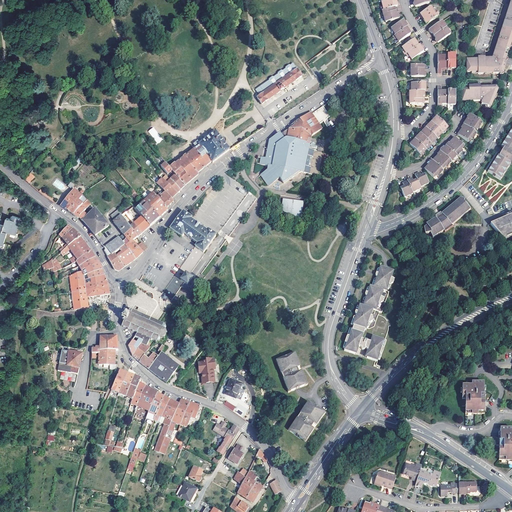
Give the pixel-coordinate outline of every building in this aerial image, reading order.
[(382,11),(394,8),(395,8),(397,7),(396,3),(394,3),(393,2),(393,0),(381,3),(382,7),(381,8),(381,11),(382,11)] [(511,0),(510,0),(491,59),(485,59),(485,52),(477,51),(477,59),(466,59),(466,72),(477,72),(477,74),(500,74),(503,72),(503,70),(506,63),(504,62),(506,56),(504,55),(506,49),(508,49),(510,43),(511,37),(511,33),(511,31),(511,30),(511,0)] [(469,46),(475,48),(489,2),(483,1),(469,46)] [(423,21),(425,25),(437,17),(437,16),(435,12),(433,10),(432,10),(430,7),(420,14),(424,19),(424,20),(423,21)] [(394,8),(382,11),(385,23),(398,19),(397,14),(397,15),(396,13),(395,13),(394,8)] [(393,36),(406,29),(407,28),(405,24),(402,25),(402,24),(401,22),(391,29),(393,32),(391,33),(393,36)] [(431,33),(433,36),(445,28),(441,22),(430,29),(432,30),(431,32),(432,33),(431,33)] [(438,40),(439,42),(450,35),(445,28),(433,36),(435,40),(436,39),(436,40),(437,40),(438,40)] [(408,32),(406,29),(393,36),(392,37),(394,40),(395,39),(398,43),(408,36),(407,35),(406,34),(408,32)] [(405,55),(417,47),(415,44),(413,44),(412,43),(411,42),(401,48),(404,52),(402,53),(404,56),(405,55)] [(418,46),(417,47),(405,55),(407,58),(409,57),(411,61),(421,54),(420,53),(419,52),(421,50),(418,46)] [(441,55),(437,55),(437,65),(437,74),(441,74),(441,70),(442,70),(447,70),(447,62),(447,57),(441,57),(441,55)] [(255,90),(259,96),(256,98),(261,106),(281,93),(285,90),(303,78),(298,70),(298,71),(293,64),(255,90)] [(410,66),(411,78),(425,78),(425,72),(424,72),(424,71),(424,70),(423,69),(423,65),(410,66)] [(447,90),(442,90),(442,92),(441,92),(441,90),(441,86),(437,86),(438,105),(442,105),(442,103),(447,103),(447,90)] [(461,89),(462,101),(478,101),(481,102),(480,104),(490,109),(497,94),(496,94),(496,91),(494,88),(479,88),(479,86),(477,86),(467,87),(467,89),(461,89)] [(411,92),(409,92),(409,104),(422,104),(422,100),(423,99),(423,98),(423,97),(424,97),(423,92),(411,92)] [(330,115),(323,106),(312,113),(319,123),(330,115)] [(305,144),(309,145),(310,138),(323,128),(319,123),(312,113),(298,122),(290,127),(290,128),(291,130),(281,136),(283,139),(284,139),(294,140),(294,141),(305,143),(305,144)] [(469,114),(467,117),(468,118),(467,119),(463,125),(473,131),(476,128),(476,129),(478,126),(480,123),(481,122),(469,114)] [(445,130),(447,127),(435,115),(432,118),(434,120),(435,121),(434,123),(433,124),(442,133),(445,130)] [(427,124),(424,126),(437,138),(440,135),(442,133),(433,124),(431,125),(430,127),(428,125),(427,124)] [(473,131),(463,125),(461,128),(462,129),(461,131),(458,136),(468,142),(470,139),(471,140),(473,137),(475,134),(475,133),(473,131)] [(437,138),(424,126),(422,129),(423,131),(425,132),(423,134),(422,135),(431,144),(434,142),(437,138)] [(158,144),(163,139),(153,127),(148,131),(158,144)] [(501,152),(499,156),(497,155),(487,172),(500,180),(511,163),(511,164),(511,128),(501,146),(504,148),(501,152)] [(199,146),(212,162),(213,163),(230,150),(226,144),(226,143),(227,142),(227,141),(226,140),(225,139),(224,138),(222,138),(221,139),(216,132),(199,145),(199,146)] [(283,139),(281,136),(279,134),(270,140),(271,143),(269,144),(268,152),(266,159),(258,158),(257,164),(268,167),(267,169),(265,171),(260,174),(261,175),(267,185),(278,178),(282,183),(298,173),(310,175),(316,150),(308,148),(309,145),(305,144),(305,143),(294,141),(294,140),(284,139),(283,139)] [(416,135),(414,138),(426,150),(429,146),(431,144),(422,135),(421,137),(419,138),(418,136),(416,135)] [(426,150),(414,138),(411,141),(412,142),(414,144),(413,145),(411,146),(421,155),(423,153),(426,150)] [(445,146),(446,146),(456,156),(457,156),(460,152),(462,150),(461,149),(463,146),(455,138),(451,142),(450,144),(449,143),(445,146)] [(212,162),(199,146),(169,168),(170,170),(172,171),(175,175),(185,186),(192,180),(199,175),(199,174),(204,169),(212,162)] [(456,156),(446,146),(445,147),(443,148),(444,149),(443,150),(443,151),(442,153),(451,162),(456,156)] [(160,149),(156,153),(165,163),(166,164),(170,161),(160,149)] [(451,162),(442,153),(440,152),(437,155),(439,156),(437,157),(433,161),(442,169),(445,166),(446,167),(448,165),(450,162),(451,162)] [(442,169),(433,161),(432,160),(429,163),(430,165),(429,166),(425,170),(433,178),(436,175),(437,176),(439,174),(442,171),(443,170),(442,169)] [(169,168),(166,164),(165,163),(161,167),(167,174),(172,171),(170,170),(169,168)] [(24,179),(29,183),(35,177),(31,172),(24,179)] [(422,177),(421,175),(420,176),(419,173),(415,175),(417,180),(418,182),(420,187),(428,184),(425,176),(422,177)] [(170,180),(166,175),(157,184),(158,185),(160,188),(166,194),(171,199),(176,195),(180,190),(170,180)] [(185,186),(175,175),(170,180),(180,190),(181,189),(185,186)] [(244,217),(257,200),(244,190),(234,182),(229,179),(205,213),(232,233),(244,217)] [(415,183),(414,181),(413,182),(411,179),(407,181),(408,182),(412,193),(421,189),(420,187),(418,182),(415,183)] [(404,187),(402,188),(403,189),(401,191),(404,198),(413,194),(412,193),(408,182),(402,184),(404,187)] [(168,211),(166,209),(158,199),(161,195),(157,190),(160,188),(158,185),(151,192),(153,194),(144,202),(159,219),(161,217),(168,211)] [(73,215),(82,206),(79,202),(82,198),(74,191),(61,206),(73,215)] [(158,199),(166,209),(168,207),(174,202),(171,199),(166,194),(163,196),(162,195),(161,195),(158,199)] [(442,215),(441,216),(439,217),(437,218),(436,219),(435,218),(425,224),(426,225),(423,227),(427,233),(432,233),(433,238),(444,232),(445,233),(453,227),(452,225),(470,210),(463,202),(465,200),(460,198),(453,203),(441,214),(442,215)] [(300,220),(303,202),(283,199),(280,217),(300,220)] [(82,206),(85,209),(91,205),(88,201),(82,206)] [(144,202),(135,209),(142,218),(150,227),(155,223),(159,219),(144,202)] [(82,206),(73,215),(74,216),(78,219),(79,218),(83,213),(85,209),(82,206)] [(95,237),(109,227),(95,210),(87,217),(83,222),(87,227),(89,229),(95,237)] [(131,220),(132,221),(135,218),(129,211),(126,213),(131,220)] [(195,248),(204,254),(207,250),(214,240),(217,236),(208,229),(207,231),(192,219),(193,218),(184,211),(170,229),(182,238),(184,235),(189,238),(197,244),(195,248)] [(83,213),(79,218),(83,222),(87,217),(83,213)] [(131,220),(126,213),(122,217),(127,223),(131,220)] [(0,243),(2,245),(6,231),(15,234),(20,217),(12,215),(10,218),(6,217),(4,222),(1,221),(2,219),(0,218),(0,243)] [(511,215),(491,224),(504,241),(508,240),(507,237),(511,235),(511,215)] [(118,238),(104,249),(105,249),(105,250),(104,252),(109,248),(121,241),(122,242),(135,234),(130,227),(127,223),(122,217),(114,223),(124,236),(119,240),(118,238)] [(142,218),(135,224),(142,234),(146,231),(150,227),(142,218)] [(134,224),(130,227),(135,234),(138,238),(141,235),(142,234),(135,224),(134,224)] [(59,236),(63,239),(72,230),(68,226),(59,236)] [(472,237),(469,241),(474,243),(478,239),(480,233),(481,228),(476,226),(475,230),(472,237)] [(64,247),(66,249),(80,238),(73,231),(72,230),(63,239),(67,244),(64,247)] [(139,248),(137,247),(133,241),(138,238),(135,234),(122,242),(125,246),(131,254),(139,248)] [(65,263),(67,266),(70,265),(77,261),(90,252),(85,245),(80,238),(66,249),(64,250),(66,252),(70,249),(76,258),(65,263)] [(121,241),(109,248),(114,254),(118,252),(125,246),(122,242),(121,241)] [(141,243),(137,247),(139,248),(142,253),(146,249),(141,243)] [(135,260),(131,254),(125,246),(118,252),(119,253),(120,252),(122,253),(116,257),(124,267),(128,265),(135,260)] [(109,248),(104,252),(108,259),(114,254),(109,248)] [(139,248),(131,254),(135,260),(138,257),(142,253),(139,248)] [(204,254),(195,248),(180,269),(174,277),(162,293),(165,295),(168,298),(172,300),(181,287),(184,283),(181,281),(179,279),(184,272),(186,274),(189,276),(192,272),(204,255),(204,254)] [(77,261),(79,266),(95,258),(94,257),(90,252),(77,261)] [(124,267),(116,257),(114,254),(108,259),(114,270),(118,272),(122,269),(124,267)] [(59,263),(55,258),(50,261),(52,268),(53,272),(61,268),(59,264),(57,266),(56,265),(59,263)] [(95,258),(79,266),(77,268),(76,268),(77,270),(81,269),(83,272),(85,275),(87,274),(102,271),(99,265),(95,258)] [(52,268),(50,261),(43,267),(44,271),(52,268)] [(373,287),(387,292),(388,290),(389,286),(392,279),(394,272),(380,267),(380,269),(377,277),(376,279),(375,279),(374,280),(374,281),(374,282),(375,283),(374,284),(373,287)] [(102,271),(87,274),(88,279),(104,276),(104,275),(102,271)] [(75,310),(89,309),(87,297),(109,295),(108,289),(106,282),(106,281),(104,276),(88,279),(85,280),(84,275),(85,275),(83,272),(78,272),(73,274),(70,275),(75,310)] [(202,279),(192,272),(189,276),(194,279),(188,286),(184,283),(181,287),(191,294),(202,279)] [(189,276),(186,274),(181,281),(184,283),(188,286),(194,279),(189,276)] [(387,292),(373,287),(371,287),(370,286),(369,288),(366,297),(366,298),(364,298),(363,299),(363,300),(365,300),(364,303),(363,306),(361,306),(359,305),(359,307),(356,315),(355,317),(354,317),(353,318),(353,320),(354,321),(353,322),(352,326),(353,326),(352,330),(351,329),(349,333),(348,336),(347,336),(346,337),(344,343),(346,343),(344,348),(343,350),(349,352),(349,351),(355,352),(356,353),(358,347),(361,348),(362,350),(365,349),(367,350),(365,356),(367,356),(372,358),(372,360),(377,362),(378,360),(382,348),(383,345),(384,341),(388,332),(388,327),(387,322),(384,319),(382,317),(378,316),(379,313),(382,313),(389,293),(387,292)] [(157,324),(129,310),(127,314),(126,313),(125,314),(124,314),(121,319),(123,320),(122,321),(123,322),(122,326),(137,333),(135,338),(139,340),(142,342),(141,344),(145,347),(146,346),(149,339),(160,345),(165,336),(166,334),(165,333),(164,331),(165,330),(166,329),(165,328),(164,327),(157,324)] [(181,328),(174,322),(170,328),(176,333),(181,328)] [(108,337),(101,337),(100,347),(100,350),(108,350),(108,337)] [(115,351),(118,351),(117,337),(112,337),(108,337),(108,350),(115,351)] [(132,356),(141,344),(142,342),(139,340),(136,343),(133,341),(130,345),(128,347),(132,356)] [(139,362),(143,356),(149,349),(146,346),(145,347),(141,344),(132,356),(137,361),(139,362)] [(99,353),(99,365),(110,366),(110,371),(116,371),(117,366),(114,366),(115,351),(108,350),(100,350),(99,350),(99,353)] [(62,351),(57,371),(77,375),(82,354),(69,352),(62,351)] [(275,360),(287,393),(294,390),(306,386),(301,373),(299,373),(298,370),(297,368),(299,368),(298,365),(294,353),(275,360)] [(148,360),(143,356),(139,362),(143,366),(148,370),(158,357),(153,354),(148,360)] [(166,384),(178,368),(160,354),(158,357),(148,370),(156,375),(166,384)] [(218,382),(216,359),(206,360),(206,362),(199,363),(200,373),(201,373),(202,383),(218,382)] [(119,395),(127,374),(125,374),(119,371),(111,391),(119,395)] [(128,375),(127,374),(119,395),(126,397),(134,377),(128,375)] [(134,377),(126,397),(125,400),(132,403),(139,383),(141,379),(135,377),(134,377)] [(229,380),(221,394),(232,401),(240,386),(229,380)] [(145,386),(139,383),(132,403),(131,404),(137,407),(145,386)] [(465,415),(468,415),(471,415),(484,415),(484,413),(484,407),(484,404),(484,400),(483,399),(483,397),(483,393),(483,392),(483,387),(484,383),(462,383),(462,388),(462,392),(462,406),(465,407),(465,415)] [(145,386),(137,407),(148,412),(157,393),(151,390),(145,386)] [(157,393),(148,412),(156,415),(163,397),(159,395),(157,393)] [(163,397),(156,415),(153,420),(157,421),(159,416),(161,417),(169,401),(168,400),(163,397)] [(180,425),(189,403),(180,400),(179,402),(178,405),(171,422),(180,425)] [(169,401),(161,417),(165,419),(167,419),(174,403),(171,401),(169,401)] [(226,401),(223,405),(233,411),(236,407),(226,401)] [(306,407),(289,431),(304,442),(313,431),(311,430),(313,427),(314,426),(317,427),(326,414),(308,402),(306,407)] [(165,438),(171,422),(178,405),(176,404),(174,403),(167,419),(165,419),(163,424),(164,425),(154,452),(164,455),(170,441),(165,438)] [(194,420),(200,407),(189,403),(180,425),(186,428),(190,418),(194,420)] [(148,412),(146,417),(153,420),(156,415),(148,412)] [(217,452),(222,455),(239,429),(234,426),(229,432),(224,429),(225,427),(224,426),(225,424),(222,422),(220,426),(217,424),(213,431),(225,439),(217,452)] [(511,429),(500,429),(500,433),(500,437),(499,438),(485,438),(485,446),(499,446),(499,449),(499,454),(498,459),(498,461),(511,461),(511,460),(511,429)] [(106,440),(104,446),(109,446),(112,438),(114,434),(108,432),(106,440)] [(112,438),(109,446),(115,448),(118,439),(112,438)] [(174,439),(173,442),(182,447),(184,444),(174,439)] [(241,448),(237,445),(228,459),(237,465),(242,455),(238,453),(241,448)] [(264,462),(266,458),(259,450),(256,457),(261,460),(264,462)] [(145,456),(139,454),(138,456),(136,461),(142,463),(145,456)] [(417,480),(421,467),(407,462),(403,472),(413,475),(412,478),(417,480)] [(202,471),(194,467),(189,478),(199,483),(199,482),(200,482),(201,479),(201,478),(201,477),(200,477),(200,475),(202,471)] [(241,470),(238,473),(245,478),(247,475),(241,470)] [(386,486),(392,488),(396,476),(381,470),(377,483),(381,485),(381,483),(386,485),(386,486)] [(428,482),(427,484),(437,487),(441,475),(439,474),(436,473),(435,475),(432,475),(421,471),(416,485),(422,487),(424,483),(425,481),(428,482)] [(252,489),(242,484),(245,478),(238,473),(237,472),(234,479),(241,485),(237,493),(246,499),(252,489)] [(252,489),(255,483),(253,482),(256,476),(248,472),(247,475),(245,478),(242,484),(252,489)] [(276,481),(269,485),(275,496),(281,492),(276,481)] [(459,491),(459,484),(456,484),(455,482),(451,483),(451,485),(442,485),(442,495),(448,495),(448,491),(449,491),(452,491),(452,493),(456,493),(456,491),(459,491)] [(476,482),(459,482),(459,484),(459,491),(459,494),(468,494),(468,491),(477,491),(476,482)] [(197,490),(185,483),(178,497),(190,503),(196,492),(197,490)] [(252,502),(261,486),(255,483),(252,489),(246,499),(252,502)] [(262,487),(261,486),(252,502),(253,503),(262,487)] [(241,502),(235,498),(232,503),(238,507),(241,502)] [(238,511),(245,511),(249,507),(241,502),(238,507),(235,510),(238,511)] [(378,511),(380,505),(371,502),(371,503),(366,502),(362,511),(378,511)]
